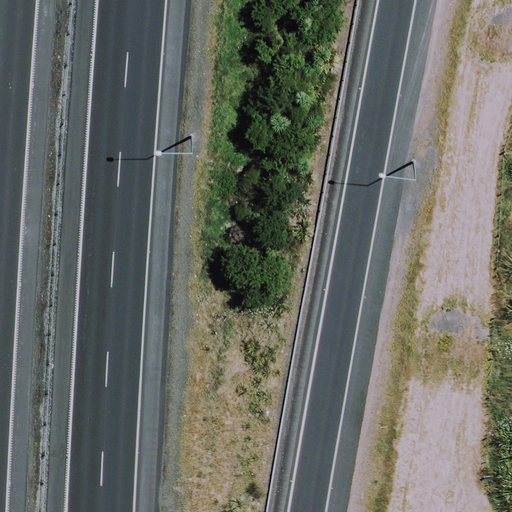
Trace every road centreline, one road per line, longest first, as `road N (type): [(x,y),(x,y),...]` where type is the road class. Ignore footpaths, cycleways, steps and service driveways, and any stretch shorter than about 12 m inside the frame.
road 1 (motorway): [(401,0),(314,511)]
road 2 (motorway): [(140,0),(104,511)]
